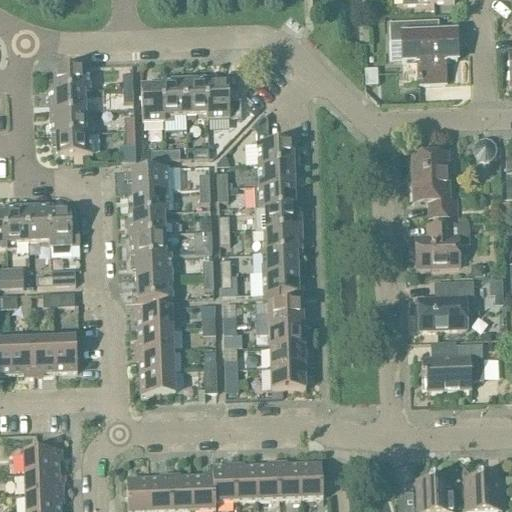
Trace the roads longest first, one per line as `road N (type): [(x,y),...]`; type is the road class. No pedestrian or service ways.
road 1 (residential): [(111,406),(109,299),(90,291),(87,176),(30,177),(25,42)]
road 2 (residential): [(370,128),(390,441)]
road 3 (residential): [(125,40),(282,38),(370,128)]
road 4 (residential): [(119,435),(339,431)]
road 5 (residential): [(390,441),(511,438)]
